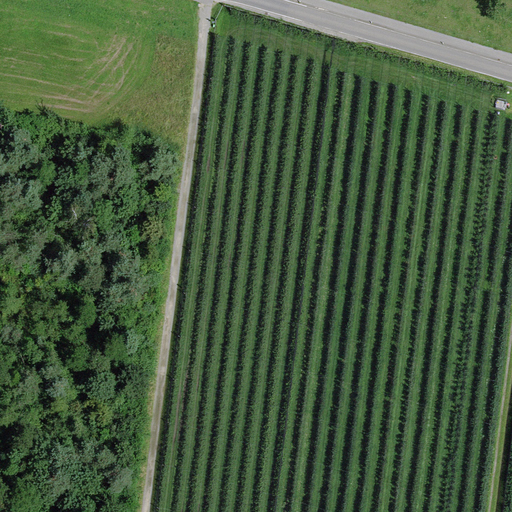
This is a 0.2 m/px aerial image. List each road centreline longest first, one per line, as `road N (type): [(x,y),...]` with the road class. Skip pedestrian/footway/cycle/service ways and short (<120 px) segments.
road 1 (track): [(208,0),(143,511)]
road 2 (unclassified): [(511,74),(252,0)]
